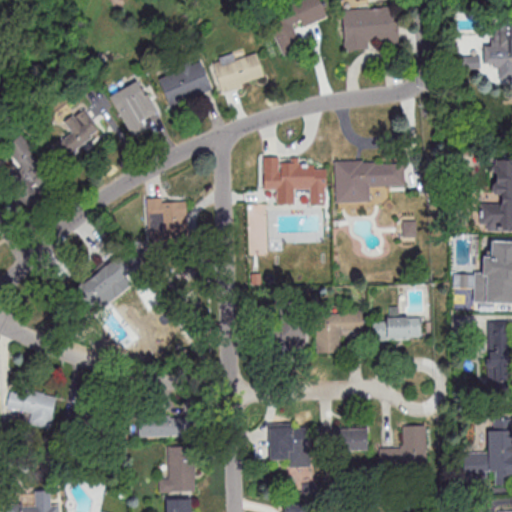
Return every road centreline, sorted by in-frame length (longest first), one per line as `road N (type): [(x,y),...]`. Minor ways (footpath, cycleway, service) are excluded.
road 1 (residential): [(418,79),(401,92),(263,119),(185,150),(99,199),(0,287)]
road 2 (residential): [(231,511),(218,135)]
road 3 (residential): [(381,386),(421,407),(434,402),(437,374),(413,363),(381,386),(227,393)]
road 4 (residential): [(227,393),(73,357),(0,324)]
